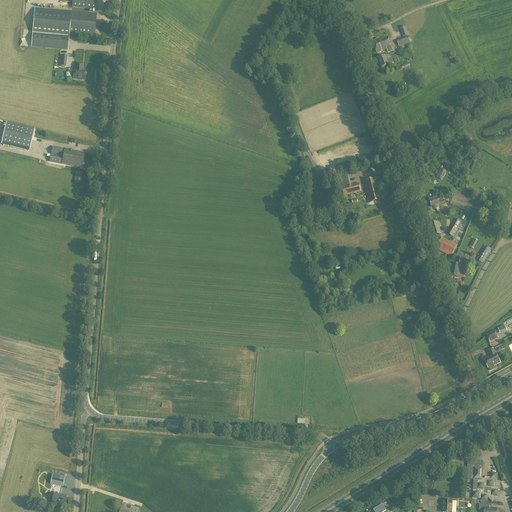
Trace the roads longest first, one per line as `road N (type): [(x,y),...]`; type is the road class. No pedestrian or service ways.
road 1 (tertiary): [(88,410),(118,0)]
road 2 (unclassified): [(478,393),(390,150)]
road 3 (tertiary): [(88,410),(316,434),(332,446)]
road 4 (primary): [(327,511),(511,396)]
road 5 (secondary): [(478,393),(332,446)]
road 6 (unclassified): [(387,143),(346,26)]
